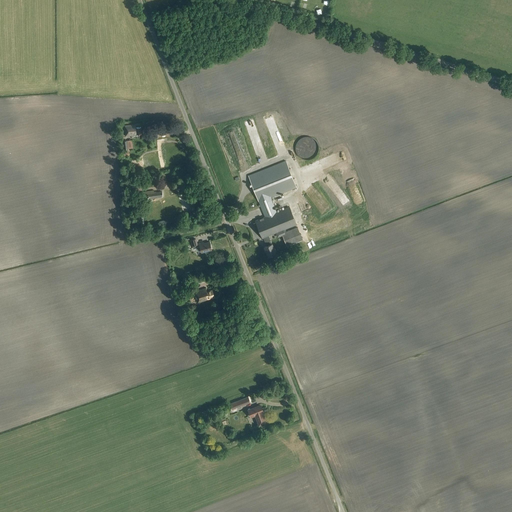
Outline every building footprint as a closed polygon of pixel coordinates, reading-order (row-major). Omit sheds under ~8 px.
[(136,134),(141,134),(141,127),(136,128),(135,125),(125,126),(126,136),(136,135),(136,134)] [(162,130),(149,129),(148,137),(162,137),(162,130)] [(236,146),(236,142),(231,144),(234,154),(227,154),(233,170),(240,170),(248,167),(248,166),(244,154),(238,154),(238,153),(237,148),(244,146),(236,146)] [(268,256),(276,253),(272,243),(269,235),(283,230),(284,232),(282,233),(286,246),(302,239),(298,227),(287,231),(285,229),(296,224),(289,207),(276,212),(270,197),(296,186),(286,161),(248,176),(264,217),(255,220),(262,238),(263,237),(266,246),(264,246),(268,256)] [(136,196),(135,188),(124,190),(125,198),(136,196)] [(154,192),(154,190),(142,192),(143,200),(161,197),(161,196),(163,196),(162,191),(154,192)] [(192,245),(193,249),(196,249),(196,251),(201,249),(201,252),(211,249),(209,241),(203,243),(203,242),(197,244),(196,239),(191,240),(192,245)] [(181,281),(182,285),(191,282),(192,285),(201,283),(198,276),(181,281)] [(194,292),(197,302),(214,297),(212,290),(207,291),(205,288),(194,292)] [(229,404),(231,410),(236,408),(236,407),(240,406),(241,406),(250,403),(248,397),(229,404)] [(263,412),(260,405),(260,404),(247,409),(250,418),(255,416),(258,426),(266,423),(262,412),(263,412)]
